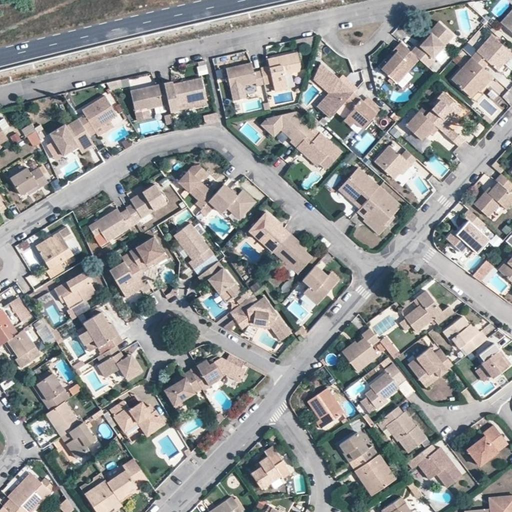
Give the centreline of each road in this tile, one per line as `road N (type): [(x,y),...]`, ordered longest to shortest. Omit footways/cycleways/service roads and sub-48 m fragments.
road 1 (residential): [(377,276),(220,138),(148,150),(0,241)]
road 2 (residential): [(0,96),(318,24)]
road 3 (secondary): [(0,58),(246,0)]
road 4 (residential): [(166,511),(271,402)]
road 5 (residential): [(412,240),(511,127)]
road 6 (residential): [(289,378),(377,276)]
road 7 (residential): [(412,240),(511,317)]
road 8 (residential): [(318,511),(315,464),(271,402)]
road 9 (residential): [(202,332),(173,307),(145,322),(139,334),(151,354),(164,356)]
